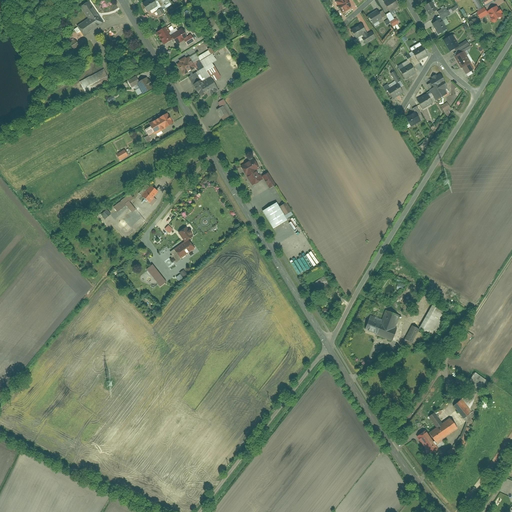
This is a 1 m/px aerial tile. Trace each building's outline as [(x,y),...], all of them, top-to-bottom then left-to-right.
[(156,7),(151,0),(149,0),(142,5),(147,13),(156,7)] [(160,0),(166,9),(171,6),(167,0),(160,0)] [(334,5),(340,16),(351,9),(347,2),(350,0),(349,0),(335,0),(337,3),(334,5)] [(391,0),(389,0),(382,4),(387,11),(395,6),(391,0)] [(430,0),(429,0),(423,4),(429,13),(436,9),(430,0)] [(477,0),(473,0),(478,11),(481,9),(477,0)] [(104,24),(88,1),(80,7),(88,19),(77,27),(84,37),(104,24)] [(486,9),(476,14),(479,19),(488,15),(492,23),(500,19),(497,14),(501,13),(498,8),(488,13),(486,9)] [(375,12),(367,17),(371,23),(380,18),(375,12)] [(399,24),(396,18),(389,22),(392,28),(399,24)] [(206,31),(212,27),(207,20),(201,23),(206,31)] [(439,21),(432,25),(438,34),(444,30),(439,21)] [(361,25),(352,31),(350,33),(355,40),(359,37),(365,45),(374,39),(370,33),(368,35),(361,25)] [(164,28),(156,33),(163,45),(170,41),(172,45),(186,38),(181,30),(169,37),(164,28)] [(451,36),(442,42),(448,53),(458,47),(451,36)] [(79,46),(75,40),(69,44),(73,50),(79,46)] [(466,40),(458,45),(462,52),(470,48),(466,40)] [(397,69),(404,81),(414,75),(410,69),(418,65),(416,62),(425,57),(419,45),(408,51),(411,58),(405,61),(406,64),(397,69)] [(463,53),(454,58),(461,69),(462,68),(466,75),(471,72),(467,66),(469,65),(463,53)] [(202,69),(187,77),(198,95),(213,87),(210,82),(217,78),(208,63),(213,61),(209,55),(197,62),(202,69)] [(194,67),(187,56),(183,58),(182,56),(176,59),(178,61),(173,64),(181,76),(194,67)] [(87,96),(111,83),(104,70),(90,77),(90,76),(79,83),(87,96)] [(394,73),(390,75),(395,85),(399,83),(394,73)] [(443,82),(438,74),(427,81),(431,88),(427,91),(434,101),(447,93),(441,84),(443,82)] [(131,89),(137,85),(136,84),(139,82),(136,77),(127,81),(131,89)] [(148,80),(146,78),(139,82),(136,84),(137,85),(143,95),(152,89),(151,87),(152,86),(149,80),(148,80)] [(383,90),(390,102),(401,96),(394,84),(383,90)] [(430,104),(425,95),(415,101),(420,110),(430,104)] [(232,115),(223,100),(218,103),(219,109),(216,111),(222,121),(232,115)] [(449,108),(446,103),(440,107),(443,112),(449,108)] [(420,118),(415,110),(411,112),(413,115),(403,121),(409,130),(419,125),(416,120),(420,118)] [(172,123),(166,113),(148,124),(150,126),(144,130),(147,135),(153,131),(154,134),(172,123)] [(128,156),(124,150),(115,155),(119,161),(128,156)] [(259,169),(253,159),(240,167),(252,187),(263,180),(260,175),(258,176),(255,171),(259,169)] [(275,186),(268,173),(262,177),(269,190),(275,186)] [(158,193),(150,186),(140,197),(149,204),(152,207),(157,201),(153,198),(158,193)] [(279,208),(276,203),(262,212),(273,230),(287,221),(286,220),(279,208)] [(292,212),(286,203),(279,208),(286,220),(293,216),(291,213),(292,212)] [(142,218),(134,209),(119,223),(127,232),(142,218)] [(111,215),(106,210),(100,216),(105,220),(111,215)] [(173,230),(168,226),(164,230),(169,234),(173,230)] [(193,238),(186,228),(178,234),(184,243),(173,250),(180,260),(195,250),(189,240),(193,238)] [(300,274),(302,274),(297,262),(291,264),(295,273),(299,272),(300,274)] [(166,283),(152,266),(146,270),(160,288),(166,283)] [(187,275),(184,270),(179,274),(180,275),(183,279),(187,275)] [(320,278),(312,283),(321,295),(329,290),(320,278)] [(449,314),(433,305),(419,330),(435,339),(449,314)] [(393,341),(400,316),(385,312),(383,321),(378,337),(393,341)] [(378,337),(383,321),(368,317),(363,333),(378,337)] [(411,326),(405,338),(412,342),(418,330),(411,326)] [(465,333),(452,352),(458,356),(471,337),(465,333)] [(470,388),(476,393),(479,394),(487,382),(475,373),(467,386),(470,388)] [(470,388),(462,400),(469,410),(476,393),(470,388)] [(462,400),(453,407),(465,423),(474,416),(469,410),(462,400)] [(457,430),(449,420),(442,425),(434,414),(429,418),(437,429),(427,435),(425,432),(417,438),(429,456),(444,445),(441,440),(457,430)] [(470,425),(466,424),(460,438),(465,439),(470,425)] [(455,454),(451,450),(446,454),(451,458),(455,454)]
